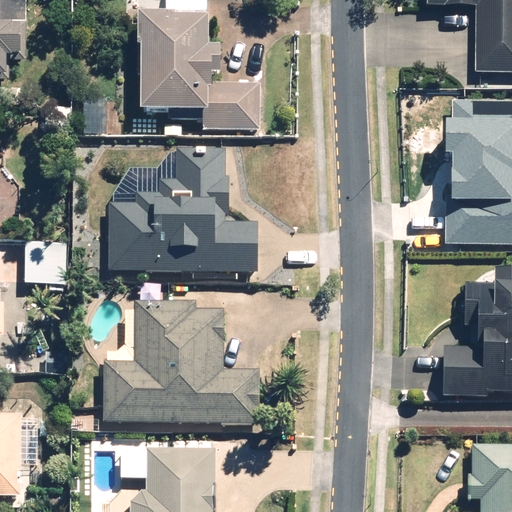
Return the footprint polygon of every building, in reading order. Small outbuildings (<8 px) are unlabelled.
[(0,0),(0,62),(24,63),(24,0),(0,0)] [(511,0),(421,0),(421,13),(469,14),(468,74),(511,75),(511,0)] [(207,22),(136,20),(133,115),(167,116),(166,134),(258,137),(260,89),(215,87),(216,52),(206,51),(207,22)] [(443,243),(511,245),(511,103),(452,102),(451,125),(440,125),(438,161),(447,162),(447,186),(451,187),(451,200),(445,199),(443,243)] [(103,210),(101,274),(256,278),(257,228),(224,227),(225,181),(221,181),(222,153),(172,152),(172,185),(155,184),(155,200),(124,200),(124,210),(103,210)] [(65,247),(24,244),(20,290),(61,293),(65,247)] [(436,351),(436,397),(511,397),(511,273),(491,273),(491,289),(460,289),(460,331),(477,331),(477,351),(436,351)] [(101,367),(99,427),(257,431),(259,377),(221,376),(223,315),(193,314),(193,309),(133,308),(131,368),(101,367)] [(63,350),(21,348),(20,372),(62,374),(63,350)] [(0,497),(17,498),(19,423),(0,422),(0,497)] [(511,511),(511,451),(472,450),(470,503),(479,504),(478,511),(511,511)] [(212,511),(214,453),(146,451),(144,502),(131,502),(130,511),(212,511)]
